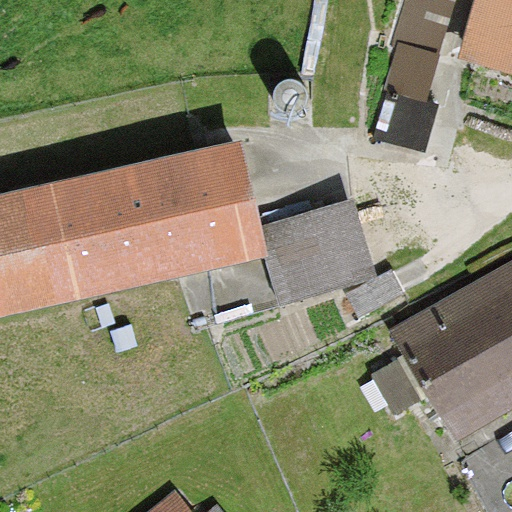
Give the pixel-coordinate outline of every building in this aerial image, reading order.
[(408,0),(370,129),(420,144),(449,45),(462,49),(476,0),(408,0)] [(511,0),(502,0),(487,57),(511,63),(511,0)] [(287,128),(0,194),(0,313),(295,246),(307,298),(402,276),(381,186),(304,204),(287,128)] [(511,261),(392,333),(457,442),(511,408),(511,261)] [(189,511),(174,493),(151,511),(189,511)]
